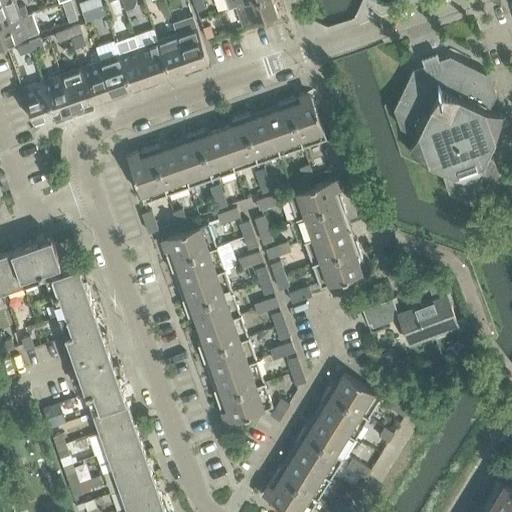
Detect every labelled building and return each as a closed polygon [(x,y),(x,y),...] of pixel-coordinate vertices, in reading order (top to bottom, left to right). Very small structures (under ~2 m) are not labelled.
[(0,0),(0,22),(29,13),(26,4),(17,7),(14,0),(0,0)] [(70,0),(64,0),(61,1),(68,21),(77,18),(70,0)] [(81,10),(94,6),(91,0),(84,0),(78,2),(81,10)] [(205,8),(201,0),(192,0),(196,11),(205,8)] [(225,0),(228,8),(235,6),(251,0),(225,0)] [(276,14),(271,0),(251,0),(235,6),(242,25),(276,14)] [(33,11),(29,13),(0,22),(0,44),(40,31),(33,11)] [(172,22),(176,33),(188,67),(208,60),(196,26),(192,15),(172,22)] [(80,23),(67,28),(70,36),(83,32),(80,23)] [(210,24),(202,27),(206,38),(213,35),(210,24)] [(59,40),(70,36),(67,28),(56,32),(59,40)] [(153,29),(134,35),(150,80),(169,74),(157,40),(153,29)] [(176,33),(157,40),(169,74),(188,67),(176,33)] [(114,42),(116,47),(118,53),(130,87),(150,80),(134,35),(114,42)] [(40,38),(28,42),(31,50),(43,46),(40,38)] [(19,54),(31,50),(28,42),(16,46),(19,54)] [(108,56),(99,60),(111,94),(130,87),(118,53),(116,47),(106,51),(108,56)] [(412,68),(399,94),(393,109),(399,127),(415,135),(408,151),(446,168),(443,175),(448,191),(471,202),(487,196),(498,173),(492,157),(486,154),(503,117),(487,109),(495,92),(488,74),(448,55),(438,59),(436,54),(428,57),(421,60),(422,64),(412,68)] [(99,60),(80,66),(92,101),(111,94),(99,60)] [(80,66),(60,73),(72,107),(92,101),(80,66)] [(60,73),(41,80),(53,114),(72,107),(60,73)] [(33,121),(53,114),(41,80),(21,87),(33,121)] [(294,95),(286,98),(303,146),(326,137),(311,95),(296,101),(294,95)] [(279,107),(265,112),(280,154),(303,146),(286,98),(277,101),(279,107)] [(249,111),(240,114),(257,161),(280,154),(265,112),(251,117),(249,111)] [(233,123),(220,128),(234,169),(257,161),(240,114),(231,117),(233,123)] [(203,127),(195,130),(211,177),(234,169),(220,128),(205,133),(203,127)] [(188,139),(174,144),(189,185),(211,177),(195,130),(186,133),(188,139)] [(158,143),(149,146),(166,193),(189,185),(174,144),(160,148),(158,143)] [(143,201),(166,193),(149,146),(141,149),(143,154),(128,159),(143,201)] [(325,149),(328,158),(337,155),(334,146),(325,149)] [(331,168),(340,164),(337,155),(328,158),(331,168)] [(309,163),(299,166),(303,178),(313,174),(309,163)] [(254,169),(258,180),(269,176),(265,165),(254,169)] [(272,187),(269,176),(258,180),(262,191),(272,187)] [(287,194),(295,217),(343,200),(340,192),(334,194),(329,179),(287,194)] [(209,185),(213,196),(223,192),(219,181),(209,185)] [(275,191),(265,194),(269,204),(279,201),(275,191)] [(217,207),(227,203),(223,192),(213,196),(217,207)] [(265,194),(255,198),(259,208),(269,204),(265,194)] [(295,217),(304,240),(345,225),(341,211),(346,209),(343,200),(295,217)] [(236,204),(226,208),(230,218),(240,214),(236,204)] [(182,208),(172,211),(176,221),(186,218),(182,208)] [(226,208),(216,211),(220,221),(230,218),(226,208)] [(141,212),(144,222),(154,219),(151,209),(141,212)] [(264,213),(254,216),(257,225),(267,221),(264,213)] [(239,222),(242,230),(252,227),(249,218),(239,222)] [(148,232),(157,228),(154,219),(144,222),(148,232)] [(270,230),(267,221),(257,225),(260,233),(270,230)] [(166,253),(168,261),(216,245),(208,222),(166,237),(171,251),(166,253)] [(304,240),(312,263),(359,246),(356,237),(350,239),(345,225),(304,240)] [(242,230),(244,239),(255,235),(252,227),(242,230)] [(273,239),(270,230),(260,233),(263,242),(273,239)] [(258,244),(255,235),(244,239),(247,247),(258,244)] [(37,241),(10,250),(22,284),(44,277),(68,344),(62,346),(66,356),(66,357),(72,354),(105,342),(78,264),(62,269),(61,264),(57,255),(52,241),(51,236),(37,241)] [(287,239),(276,243),(280,253),(291,249),(287,239)] [(219,243),(224,264),(237,261),(232,240),(219,243)] [(276,243),(265,247),(268,257),(280,253),(276,243)] [(177,268),(182,282),(224,267),(216,245),(168,261),(172,271),(177,268)] [(357,257),(362,255),(359,246),(312,263),(320,286),(362,271),(357,257)] [(259,248),(248,252),(252,263),(263,259),(259,248)] [(10,250),(0,253),(0,280),(4,291),(22,284),(10,250)] [(248,252),(237,256),(241,266),(252,263),(248,252)] [(270,262),(273,270),(283,267),(280,258),(270,262)] [(254,267),(257,276),(268,272),(265,263),(254,267)] [(181,298),(184,307),(232,290),(224,267),(182,282),(187,296),(181,298)] [(273,270),(276,279),(286,275),(283,267),(273,270)] [(257,276),(260,284),(271,281),(268,272),(257,276)] [(289,284),(286,275),(276,279),(279,287),(289,284)] [(439,280),(427,284),(431,294),(443,289),(440,280),(439,280)] [(274,289),(271,281),(260,284),(263,293),(274,289)] [(307,286),(298,289),(301,298),(311,295),(307,286)] [(291,301),(301,298),(298,289),(288,292),(291,301)] [(193,314),(198,328),(240,313),(232,290),(184,307),(188,316),(193,314)] [(446,293),(399,311),(397,311),(398,313),(409,342),(458,323),(446,293)] [(275,296),(265,299),(269,308),(278,305),(275,296)] [(367,324),(398,313),(397,311),(392,298),(362,309),(367,324)] [(259,312),(269,308),(265,299),(256,302),(259,312)] [(271,313),(274,322),(283,319),(280,310),(271,313)] [(197,344),(200,352),(248,336),(240,313),(198,328),(203,342),(197,344)] [(274,322),(277,330),(286,327),(283,319),(274,322)] [(395,343),(384,321),(372,327),(383,349),(395,343)] [(280,339),(289,336),(286,327),(277,330),(280,339)] [(24,349),(33,346),(29,335),(20,338),(24,349)] [(209,359),(214,373),(256,359),(248,336),(200,352),(203,361),(209,359)] [(10,337),(0,341),(0,342),(3,350),(13,346),(10,337)] [(291,341),(281,344),(284,354),(294,351),(291,341)] [(105,342),(72,354),(75,363),(78,372),(72,374),(76,384),(82,383),(92,412),(126,401),(109,351),(105,342)] [(275,357),(284,354),(281,344),(272,348),(275,357)] [(287,359),(290,367),(299,364),(296,356),(287,359)] [(213,389),(216,398),(264,381),(256,359),(214,373),(219,387),(213,389)] [(290,367),(293,376),(302,373),(299,364),(290,367)] [(330,382),(325,390),(368,416),(380,395),(343,372),(335,385),(330,382)] [(295,384),(305,381),(302,373),(293,376),(295,384)] [(230,419),(272,405),(264,381),(216,398),(219,406),(225,405),(230,419)] [(325,401),(317,414),(355,437),(368,416),(325,390),(320,398),(325,401)] [(386,405),(395,410),(401,401),(392,396),(386,405)] [(280,397),(275,406),(284,411),(289,402),(280,397)] [(44,406),(42,406),(49,427),(66,422),(58,401),(44,406)] [(92,412),(99,431),(132,419),(126,401),(92,412)] [(401,401),(395,410),(399,413),(404,415),(409,406),(401,401)] [(278,419),(284,411),(275,406),(270,414),(278,419)] [(304,423),(299,431),(342,457),(355,437),(317,414),(310,426),(304,423)] [(99,431),(87,435),(94,454),(95,454),(105,451),(105,450),(139,439),(132,419),(99,431)] [(388,441),(393,433),(384,427),(378,435),(388,441)] [(300,442),(292,455),(330,478),(342,457),(299,431),(295,439),(300,442)] [(52,435),(56,446),(64,443),(61,432),(52,435)] [(102,474),(112,470),(146,458),(139,439),(105,450),(105,451),(95,454),(102,474)] [(60,457),(68,454),(64,443),(56,446),(60,457)] [(279,464),(274,472),(317,498),(330,478),(292,455),(285,467),(279,464)] [(346,465),(356,471),(361,463),(351,457),(346,465)] [(112,470),(119,488),(153,477),(146,458),(112,470)] [(38,461),(25,466),(33,484),(45,479),(38,461)] [(361,463),(356,471),(366,478),(371,469),(361,463)] [(66,474),(69,485),(78,482),(74,471),(66,474)] [(292,511),(308,511),(317,498),(274,472),(270,480),(275,483),(266,496),(292,511)] [(119,488),(126,509),(160,497),(153,477),(119,488)] [(511,511),(511,485),(498,477),(492,485),(498,489),(483,511),(477,511),(476,511),(475,511),(511,511)] [(73,496),(81,493),(78,482),(69,485),(73,496)] [(126,509),(126,511),(164,511),(160,497),(126,509)] [(339,511),(344,511),(348,506),(338,500),(333,508),(339,511)]
